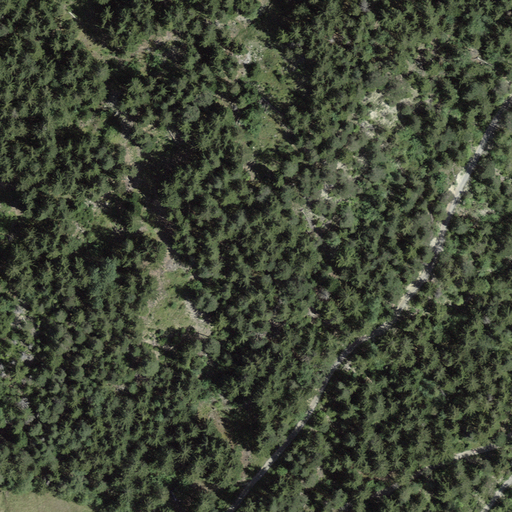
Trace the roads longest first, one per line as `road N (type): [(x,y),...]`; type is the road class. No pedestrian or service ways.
road 1 (track): [(229,511),(348,352),(383,330),(407,300),(460,178),(511,101)]
road 2 (track): [(511,432),(337,511)]
